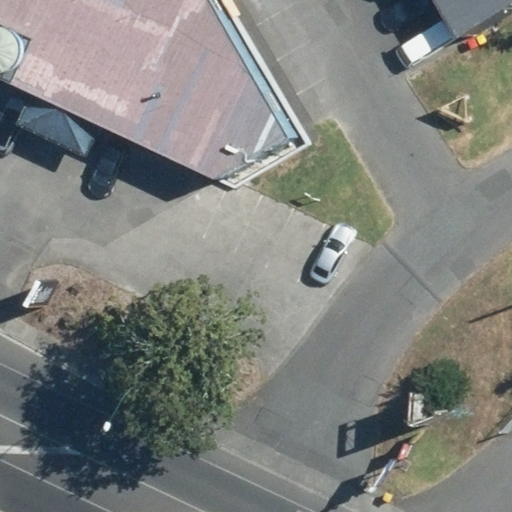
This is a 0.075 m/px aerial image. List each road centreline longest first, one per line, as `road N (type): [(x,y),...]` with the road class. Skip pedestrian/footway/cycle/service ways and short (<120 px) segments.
road 1 (unknown): [(424,218),(312,0)]
road 2 (primary): [(156,511),(0,435)]
